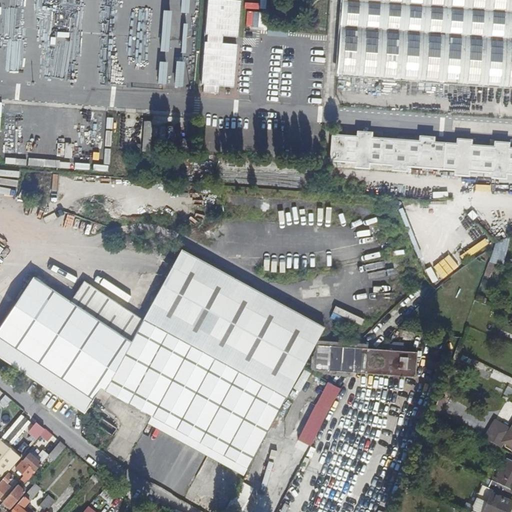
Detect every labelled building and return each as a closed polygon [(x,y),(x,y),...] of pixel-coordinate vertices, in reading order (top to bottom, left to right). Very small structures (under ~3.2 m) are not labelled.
[(190,15),(190,0),(182,0),(181,14),(190,15)] [(239,39),(241,2),(227,2),(227,0),(207,0),(203,94),(219,95),(219,88),(235,89),(238,45),(224,44),(225,39),(239,39)] [(511,0),(346,0),(340,74),(511,87),(511,0)] [(246,27),(264,28),(265,13),(246,12),(246,27)] [(163,13),(161,53),(169,53),(171,13),(163,13)] [(159,63),(159,86),(175,87),(176,64),(159,63)] [(177,63),(175,89),(183,90),(185,63),(177,63)] [(144,121),(144,147),(154,147),(154,121),(144,121)] [(335,135),(335,163),(357,164),(356,172),(374,173),(373,164),(395,165),(395,172),(410,174),(411,165),(455,168),(454,177),(471,178),(472,169),(495,170),(496,179),(509,180),(510,170),(511,170),(511,141),(497,141),(497,150),(475,148),(477,138),(457,138),(456,144),(437,144),(437,134),(422,134),(420,142),(376,140),(377,131),(360,130),(360,139),(335,135)] [(173,170),(196,174),(197,168),(174,163),(173,170)] [(492,261),(501,263),(505,250),(509,251),(511,242),(511,232),(501,237),(492,261)] [(463,260),(490,243),(486,238),(460,255),(463,260)] [(33,277),(0,327),(0,358),(84,413),(100,389),(245,469),(322,328),(181,251),(177,257),(142,320),(83,281),(70,301),(33,277)] [(444,257),(425,270),(434,283),(453,270),(444,257)] [(335,306),(331,317),(343,322),(344,318),(362,324),(364,317),(335,306)] [(316,347),(314,371),(414,379),(416,355),(316,347)] [(301,391),(310,371),(303,368),(294,388),(301,391)] [(327,381),(309,418),(303,415),(293,437),(312,446),(340,387),(327,381)] [(0,405),(3,408),(11,399),(0,389),(0,405)] [(106,409),(100,416),(116,427),(121,420),(106,409)] [(511,426),(498,419),(487,438),(491,440),(504,448),(507,443),(511,445),(511,426)] [(28,432),(36,438),(45,428),(37,421),(28,432)] [(20,457),(0,439),(0,480),(9,470),(20,457)] [(503,459),(509,450),(504,448),(491,440),(485,449),(503,459)] [(425,444),(421,454),(431,457),(434,449),(425,444)] [(15,469),(27,479),(39,465),(48,455),(42,450),(34,460),(27,454),(15,469)] [(274,460),(262,490),(273,494),(279,478),(273,476),(278,462),(274,460)] [(508,483),(511,475),(511,463),(506,475),(503,473),(500,479),(508,483)] [(76,476),(85,484),(90,477),(95,472),(86,464),(76,476)] [(11,472),(9,470),(0,480),(0,497),(9,487),(6,484),(12,478),(9,475),(11,472)] [(90,477),(96,482),(100,477),(95,472),(90,477)] [(92,498),(106,482),(100,477),(96,482),(86,493),(92,498)] [(483,511),(508,511),(511,504),(511,489),(493,479),(490,486),(483,483),(471,511),(482,511),(483,511)] [(228,511),(229,511),(241,511),(253,488),(241,482),(228,511)] [(38,489),(33,484),(29,489),(34,493),(38,489)] [(24,492),(17,485),(2,502),(9,509),(24,492)] [(23,496),(28,501),(34,493),(29,489),(23,496)] [(56,506),(62,511),(71,499),(66,494),(56,506)] [(32,511),(24,505),(28,501),(23,496),(9,511),(32,511)] [(40,506),(46,511),(52,505),(54,501),(48,496),(40,506)]
